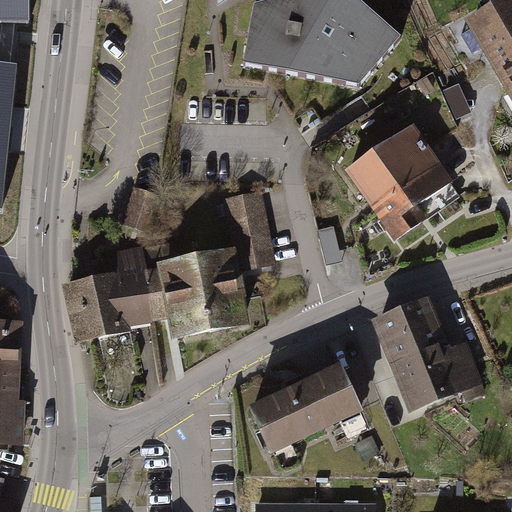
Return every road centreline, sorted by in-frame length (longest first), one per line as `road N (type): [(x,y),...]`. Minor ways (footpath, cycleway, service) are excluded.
road 1 (unclassified): [(165,411),(328,318),(511,262)]
road 2 (secondary): [(44,266),(68,0)]
road 3 (secondary): [(59,434),(44,266)]
